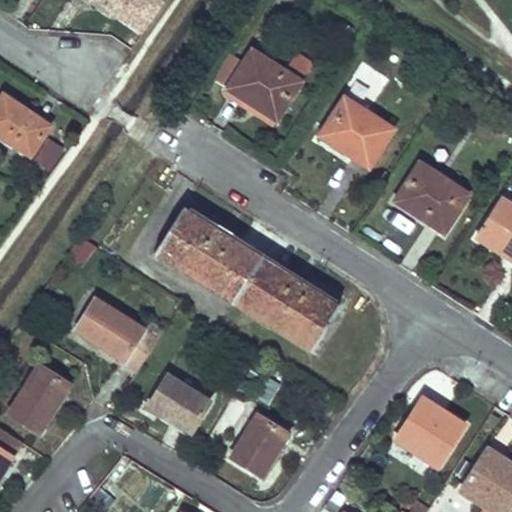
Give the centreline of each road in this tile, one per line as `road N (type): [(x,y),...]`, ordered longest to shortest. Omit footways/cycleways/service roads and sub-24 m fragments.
road 1 (residential): [(186,146),(444,327)]
road 2 (residential): [(313,511),(444,327)]
road 3 (residential): [(74,511),(127,459),(221,511)]
